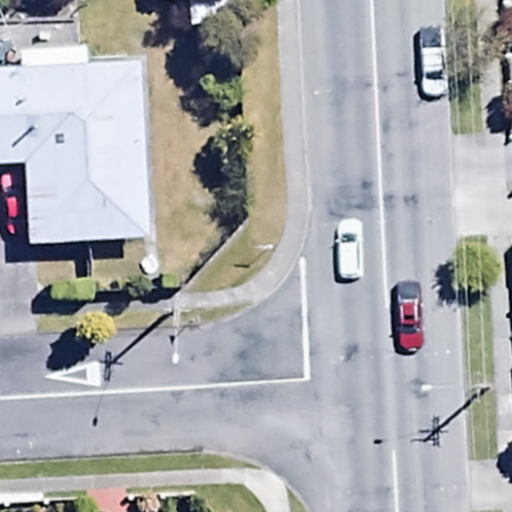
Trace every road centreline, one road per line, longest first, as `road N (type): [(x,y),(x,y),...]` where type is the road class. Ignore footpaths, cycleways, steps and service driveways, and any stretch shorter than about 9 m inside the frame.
road 1 (residential): [(386,384),(0,403)]
road 2 (secondary): [(386,384),(366,0)]
road 3 (secondary): [(392,511),(386,384)]
